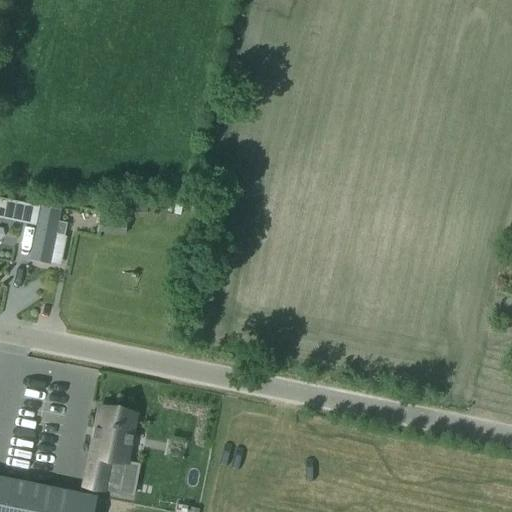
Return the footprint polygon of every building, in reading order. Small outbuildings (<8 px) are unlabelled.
[(28,218),(28,200),(7,199),(7,217),(28,218)] [(47,265),(48,263),(54,234),(62,236),(65,224),(56,222),(58,212),(37,208),(34,226),(36,226),(29,261),(47,265)] [(126,230),(126,225),(127,216),(100,213),(98,227),(98,233),(125,235),(126,230)] [(4,384),(2,433),(33,434),(33,422),(34,422),(35,385),(4,384)] [(124,464),(134,416),(99,409),(83,487),(101,491),(101,490),(118,493),(124,464)] [(0,511),(85,511),(89,497),(0,478),(0,511)]
